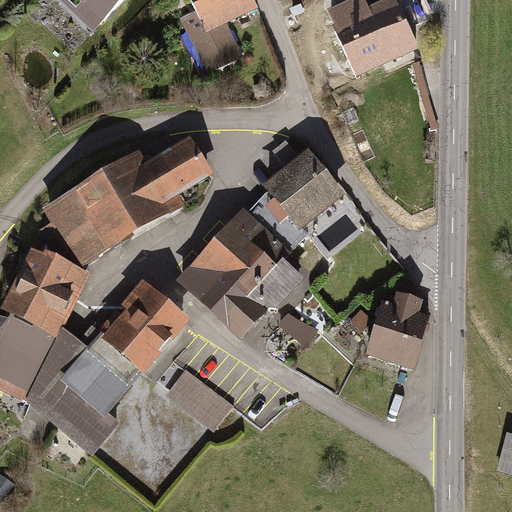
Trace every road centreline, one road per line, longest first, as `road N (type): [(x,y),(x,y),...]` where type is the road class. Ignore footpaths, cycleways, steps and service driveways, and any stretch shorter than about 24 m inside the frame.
road 1 (unclassified): [(0,230),(54,168),(123,131),(246,119),(299,125)]
road 2 (tertiary): [(451,274),(455,0)]
road 3 (tertiary): [(448,511),(451,274)]
road 4 (unclassified): [(299,125),(411,262),(451,274)]
road 5 (unclassified): [(299,125),(298,83),(266,0)]
